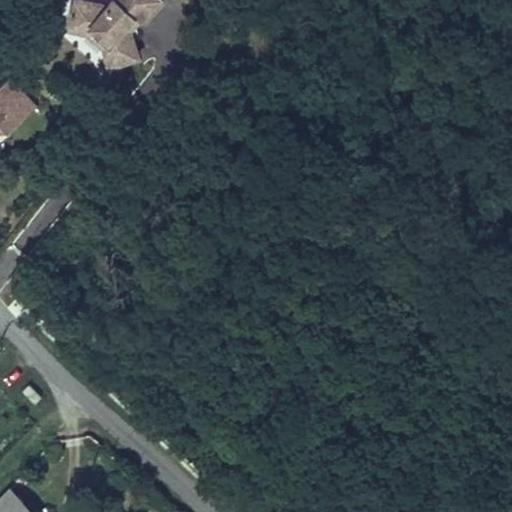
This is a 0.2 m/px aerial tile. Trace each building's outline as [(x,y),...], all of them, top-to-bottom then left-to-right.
[(140,18),(155,0),(110,0),(106,6),(102,3),(86,0),(72,0),(67,28),(85,31),(91,25),(108,41),(103,47),(109,64),(138,54),(129,27),(135,24),(140,18)] [(143,21),(162,1),(160,0),(155,0),(140,18),(143,21)] [(108,41),(91,25),(85,31),(103,47),(108,41)] [(16,113),(31,99),(9,74),(0,82),(0,127),(3,125),(6,129),(19,117),(16,113)] [(19,117),(35,103),(31,99),(16,113),(19,117)] [(42,396),(29,383),(22,389),(35,402),(42,396)] [(36,511),(10,487),(0,497),(0,511),(36,511)]
